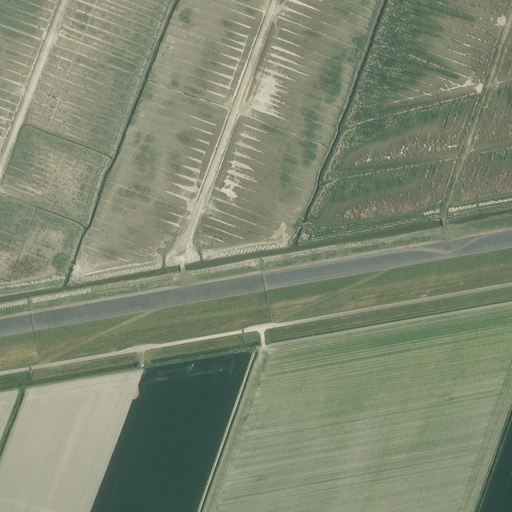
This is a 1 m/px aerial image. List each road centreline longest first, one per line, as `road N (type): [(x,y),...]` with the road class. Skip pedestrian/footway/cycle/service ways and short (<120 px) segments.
road 1 (track): [(0,334),(511,244)]
road 2 (track): [(264,327),(389,266)]
road 3 (track): [(36,367),(160,306)]
